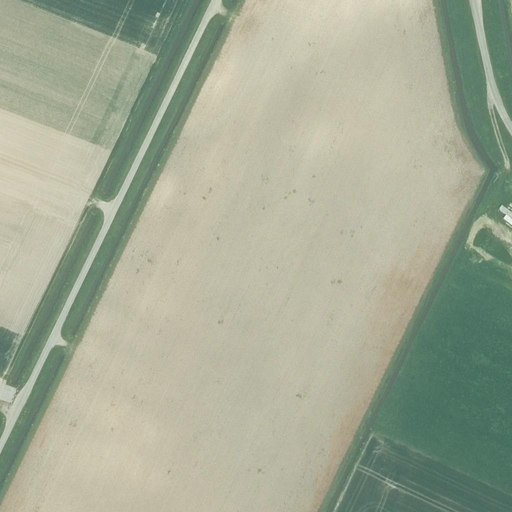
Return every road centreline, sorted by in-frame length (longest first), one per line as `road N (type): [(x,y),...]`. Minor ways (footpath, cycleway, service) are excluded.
road 1 (unclassified): [(0,447),(213,0)]
road 2 (unclassified): [(511,129),(472,0)]
